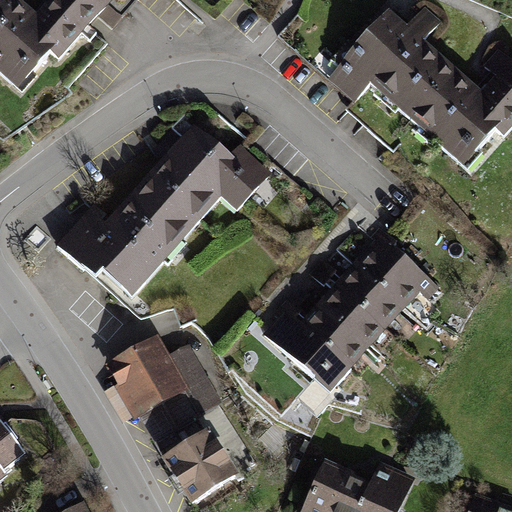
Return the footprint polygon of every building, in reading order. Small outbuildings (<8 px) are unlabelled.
[(0,0),(0,67),(21,86),(45,62),(37,14),(20,0),(0,0)] [(49,0),(37,14),(45,62),(60,61),(100,17),(114,28),(124,17),(110,4),(112,0),(49,0)] [(343,66),(332,79),(358,102),(375,83),(404,109),(449,57),(427,38),(442,22),(427,8),(411,25),(393,9),(359,47),(352,41),(335,59),(343,66)] [(449,57),(404,109),(471,167),(503,130),(509,136),(511,131),(511,58),(502,50),(488,66),(499,75),(486,89),(449,57)] [(94,206),(59,246),(99,281),(107,272),(134,296),(223,194),(240,209),(274,170),(244,144),(233,157),(187,116),(176,130),(184,138),(111,221),(94,206)] [(292,304),(266,335),(336,393),(420,292),(429,300),(440,287),(381,237),(378,241),(361,227),(340,252),(355,265),(344,278),(327,263),(315,277),(331,291),(308,318),(292,304)] [(157,339),(107,367),(137,421),(144,417),(194,507),(243,480),(237,469),(251,461),(188,347),(168,358),(157,339)] [(1,423),(0,424),(0,485),(9,479),(4,472),(25,456),(1,423)] [(327,465),(306,511),(399,511),(414,477),(383,463),(373,485),(327,465)] [(511,511),(511,507),(480,497),(474,511),(511,511)]
